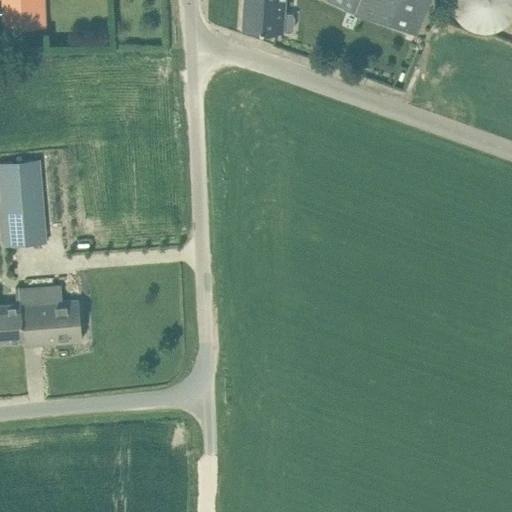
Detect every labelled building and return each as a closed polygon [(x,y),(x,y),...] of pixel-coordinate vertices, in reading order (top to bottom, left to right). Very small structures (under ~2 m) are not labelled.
[(2,3),(3,28),(45,27),(43,0),(16,0),(16,3),(2,3)] [(282,31),(283,31),(291,31),(293,28),(294,16),(292,13),(284,12),(284,0),(243,0),(242,29),(282,31)] [(329,0),(415,35),(423,16),(428,0),(329,0)] [(511,0),(451,0),(452,2),(452,6),(454,13),(456,16),(458,20),(461,23),(464,26),(470,30),(474,32),(480,33),(487,33),(493,32),(497,31),(500,29),(504,26),(508,23),(511,20),(511,17),(511,0)] [(45,241),(39,162),(0,164),(0,201),(3,244),(45,241)] [(78,299),(36,303),(39,343),(82,340),(78,299)] [(39,343),(36,303),(0,305),(0,342),(23,341),(23,344),(39,343)]
